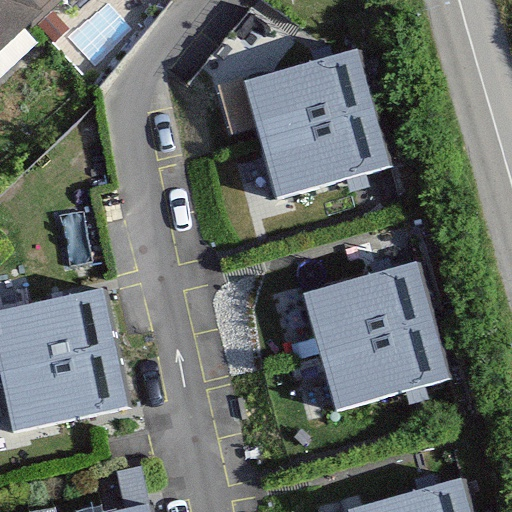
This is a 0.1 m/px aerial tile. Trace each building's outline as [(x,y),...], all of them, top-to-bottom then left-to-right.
[(0,0),(0,51),(54,0),(0,0)] [(262,142),(371,112),(355,55),(246,84),(262,142)] [(371,112),(262,142),(277,197),(386,167),(371,112)] [(324,354),(432,324),(416,266),(308,296),(324,354)] [(0,362),(3,374),(111,351),(98,291),(0,312),(0,362)] [(432,324),(324,354),(339,408),(447,379),(432,324)] [(111,351),(3,374),(14,428),(123,405),(111,351)] [(468,511),(461,483),(356,511),(468,511)]
